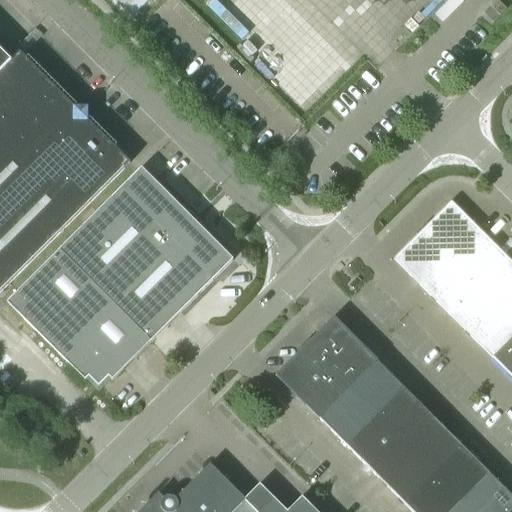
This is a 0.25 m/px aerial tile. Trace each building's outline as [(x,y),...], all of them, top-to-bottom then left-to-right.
[(489,9),(498,18),(506,10),(497,1),(489,9)] [(493,24),(498,18),(489,9),(484,14),(493,24)] [(0,67),(8,59),(0,51),(0,67)] [(8,59),(0,67),(0,293),(129,165),(19,54),(11,62),(8,59)] [(74,237),(166,329),(233,262),(141,170),(74,237)] [(436,304),(465,275),(494,245),(451,202),(393,260),(436,304)] [(112,382),(166,329),(74,237),(7,304),(85,382),(89,379),(99,388),(109,379),(112,382)] [(493,303),(511,284),(511,263),(494,245),(465,275),(493,303)] [(493,360),(511,340),(511,284),(493,303),(465,275),(436,304),(493,360)] [(376,420),(405,391),(334,319),(276,377),(319,421),(348,391),(376,420)] [(511,379),(511,340),(493,360),(511,379)] [(347,449),(376,420),(348,391),(319,421),(347,449)] [(404,448),(433,419),(405,391),(376,420),(404,448)] [(404,505),(433,476),(462,447),(433,419),(404,448),(375,477),(404,505)] [(375,477),(404,448),(376,420),(347,449),(375,477)] [(410,511),(453,511),(461,505),(490,476),(462,447),(433,476),(404,505),(410,511)] [(140,511),(315,511),(302,498),(287,511),(285,511),(259,486),(244,501),(210,466),(169,506),(158,495),(140,511)] [(511,511),(511,497),(490,476),(461,505),(453,511),(511,511)]
